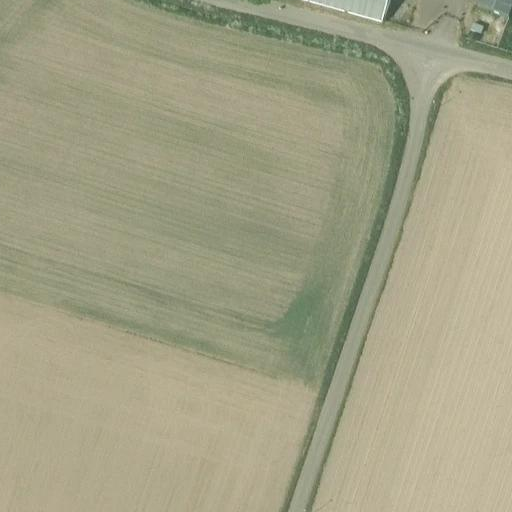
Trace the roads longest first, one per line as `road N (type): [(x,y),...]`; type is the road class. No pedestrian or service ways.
road 1 (unclassified): [(296,511),(399,203),(434,52)]
road 2 (unclassified): [(434,52),(226,0)]
